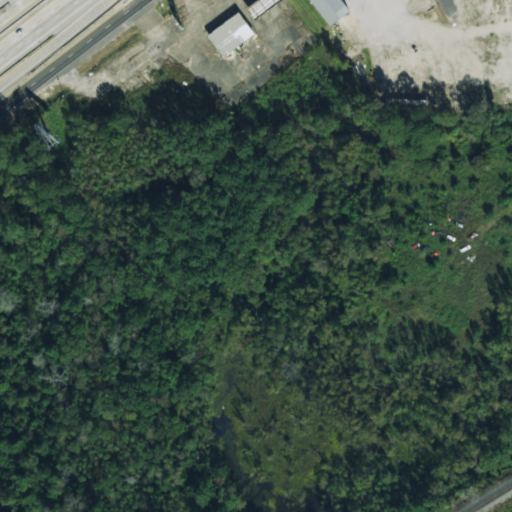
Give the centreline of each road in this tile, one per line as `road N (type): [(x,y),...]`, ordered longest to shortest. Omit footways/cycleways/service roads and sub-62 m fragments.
road 1 (tertiary): [(0,104),(135,0)]
road 2 (motorway): [(0,81),(104,0)]
